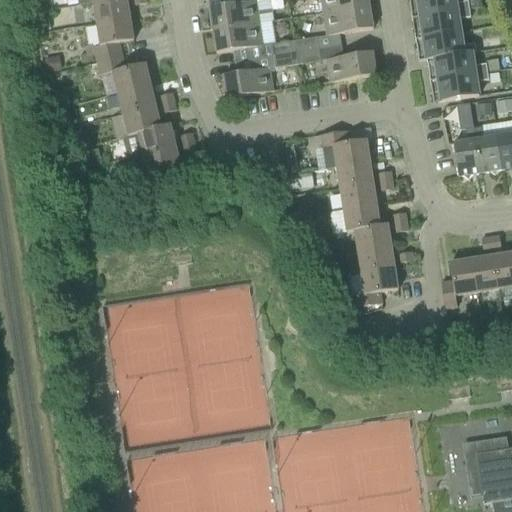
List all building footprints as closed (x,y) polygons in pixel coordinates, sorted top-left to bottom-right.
[(146,0),(132,0),(134,8),(147,6),(146,0)] [(370,9),(368,0),(321,0),(324,16),(370,9)] [(408,0),(412,22),(469,13),(468,5),(455,7),(453,0),(408,0)] [(481,0),(469,2),(470,11),(482,9),(481,0)] [(98,28),(131,22),(127,1),(95,6),(98,28)] [(213,33),(259,26),(255,3),(209,11),(213,33)] [(370,9),(324,16),(327,38),(373,32),(370,9)] [(470,20),(469,13),(412,22),(415,42),(460,35),(459,22),(470,20)] [(40,34),(50,33),(48,19),(38,21),(40,34)] [(119,46),(134,44),(131,22),(98,28),(101,48),(93,50),(97,64),(122,59),(119,46)] [(213,33),(216,56),(262,48),(259,26),(213,33)] [(419,64),(427,63),(472,56),(472,55),(476,55),(474,46),(462,48),(460,35),(415,42),(419,64)] [(318,40),(295,43),(297,55),(320,51),(318,40)] [(297,55),(295,43),(272,47),(274,59),(297,55)] [(299,67),(322,63),(320,51),(297,55),(299,67)] [(297,55),(274,59),(276,70),(299,67),(297,55)] [(326,62),(330,86),(376,78),(373,55),(326,62)] [(94,64),(93,59),(92,56),(86,57),(81,57),(82,66),(94,64)] [(427,63),(430,83),(486,74),(485,67),(474,68),(472,56),(427,63)] [(58,74),(55,59),(45,61),(48,76),(58,74)] [(118,96),(151,88),(145,67),(125,71),(122,59),(97,64),(100,78),(113,75),(118,96)] [(269,71),(223,79),(227,102),(273,95),(269,71)] [(487,82),(486,74),(430,83),(433,106),(479,99),(477,84),(487,82)] [(151,88),(118,96),(123,117),(156,109),(151,88)] [(160,99),(162,107),(174,104),(172,96),(160,99)] [(496,104),(498,115),(511,113),(511,104),(511,102),(496,104)] [(164,116),(176,113),(174,104),(162,107),(164,116)] [(477,119),(492,117),(490,106),(475,108),(477,119)] [(161,130),(156,109),(123,117),(128,138),(161,130)] [(113,120),(117,140),(126,138),(122,118),(113,120)] [(161,130),(128,138),(128,139),(122,140),(127,161),(143,157),(176,149),(170,127),(161,130)] [(482,129),(473,131),(481,177),(490,175),(494,178),(498,174),(502,173),(497,139),(496,139),(484,141),(482,129)] [(471,178),(481,177),(473,131),(465,132),(467,144),(453,146),(458,180),(463,179),(468,182),(471,178)] [(348,146),(347,135),(321,139),(323,150),(334,148),(337,170),(370,164),(366,143),(348,146)] [(179,139),(182,148),(194,145),(192,136),(179,139)] [(511,136),(497,139),(502,173),(511,172),(511,171),(511,136)] [(194,145),(182,148),(184,157),(196,153),(194,145)] [(143,157),(148,179),(181,171),(176,149),(143,157)] [(373,186),(370,164),(337,170),(341,191),(373,186)] [(378,177),(379,185),(392,183),(390,175),(378,177)] [(381,194),(393,192),(392,183),(379,185),(381,194)] [(344,212),(377,207),(373,186),(341,191),(344,212)] [(380,228),(377,207),(344,212),(348,233),(380,228)] [(308,219),(307,208),(293,210),(294,221),(308,219)] [(394,226),(406,224),(405,216),(393,218),(394,226)] [(395,235),(408,234),(406,224),(394,226),(395,235)] [(388,227),(380,228),(348,233),(348,236),(353,235),(357,254),(391,249),(388,227)] [(490,241),(492,253),(501,252),(499,239),(490,241)] [(492,253),(490,241),(481,242),(483,254),(492,253)] [(395,271),(391,249),(357,254),(360,276),(395,271)] [(398,257),(400,266),(412,264),(411,255),(398,257)] [(511,255),(493,259),(498,293),(511,290),(511,255)] [(171,268),(176,268),(187,266),(192,266),(191,256),(169,259),(171,268)] [(471,262),(477,296),(498,293),(493,259),(471,262)] [(456,299),(460,299),(477,296),(471,262),(450,266),(452,284),(441,286),(445,312),(457,310),(456,299)] [(395,271),(360,276),(364,298),(354,300),(356,311),(382,307),(380,296),(398,293),(395,271)] [(499,394),(511,391),(511,382),(495,385),(496,394),(499,394)] [(449,402),(452,402),(468,399),(471,398),(469,390),(447,393),(449,402)] [(511,511),(511,451),(508,452),(476,457),(483,500),(484,507),(492,506),(493,511),(511,511)]
